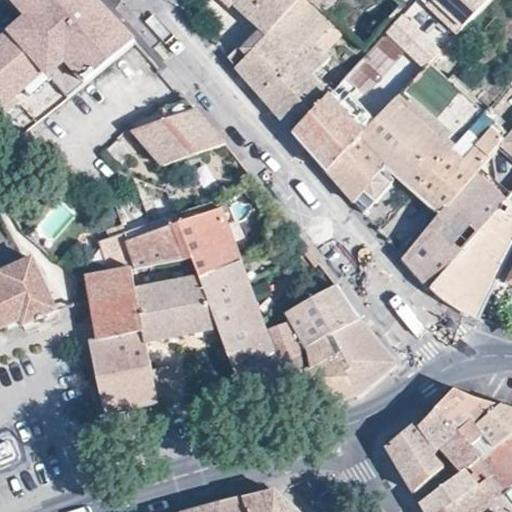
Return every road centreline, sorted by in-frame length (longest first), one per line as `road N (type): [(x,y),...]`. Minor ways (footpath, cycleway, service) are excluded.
road 1 (tertiary): [(456,364),(136,0)]
road 2 (tertiary): [(79,511),(342,439)]
road 3 (tertiary): [(342,439),(456,364)]
